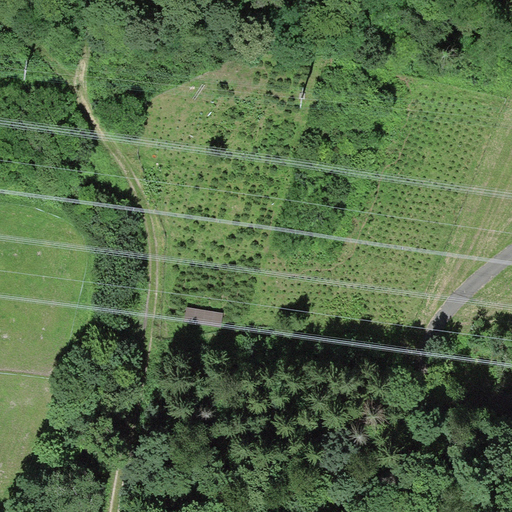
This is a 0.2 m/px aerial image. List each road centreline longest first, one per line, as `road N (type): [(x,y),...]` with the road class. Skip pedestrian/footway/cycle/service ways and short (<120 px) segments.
road 1 (track): [(116,511),(146,350),(154,251),(143,198),(77,90),(85,0)]
road 2 (unclassified): [(334,511),(385,475),(415,440),(436,324),(466,286),(511,252)]
